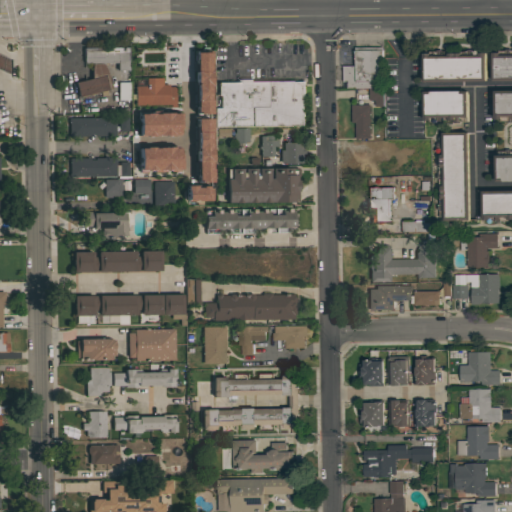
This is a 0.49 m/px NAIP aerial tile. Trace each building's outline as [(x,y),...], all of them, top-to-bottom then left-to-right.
[(127,47),(128,69),(116,69),(116,62),(102,62),(107,74),(110,89),(105,90),(106,94),(100,96),(99,91),(78,96),(77,92),(76,92),(75,87),(74,81),(90,78),(91,63),(83,63),(83,47),(127,47)] [(347,88),(347,82),(343,82),(342,66),(355,66),(354,47),(382,47),(383,87),(368,88),(347,88)] [(491,52),(497,52),(497,50),(504,50),(504,49),(509,49),(509,50),(511,50),(511,80),(492,81),(491,52)] [(422,81),(422,52),(483,51),(483,52),(485,52),(486,81),(422,81)] [(200,52),(186,52),(187,114),(201,114),(200,52)] [(0,54),(9,58),(9,74),(0,70),(0,54)] [(134,77),(162,77),(162,83),(168,83),(168,86),(174,86),(175,106),(170,106),(170,104),(135,105),(134,77)] [(214,126),(214,107),(220,107),(220,95),(218,95),(218,82),(237,82),(237,79),(253,79),(253,81),(281,81),(281,126),(214,126)] [(281,81),(304,81),(305,125),(281,126),(281,81)] [(128,82),(128,99),(117,99),(117,82),(128,82)] [(383,87),(383,106),(375,106),(375,100),(369,100),(368,88),(383,87)] [(511,90),(511,122),(507,122),(507,121),(500,121),(500,119),(494,119),(493,91),(511,90)] [(467,91),(467,122),(461,122),(462,126),(451,126),(451,122),(453,122),(453,119),(449,119),(449,121),(442,121),(442,123),(436,123),(436,122),(429,122),(429,119),(423,120),(423,91),(467,91)] [(370,104),(370,138),(355,139),(355,122),(351,123),(351,105),(370,104)] [(169,136),(170,114),(131,113),(130,135),(169,136)] [(128,116),(128,130),(118,131),(118,116),(128,116)] [(182,116),(182,140),(170,141),(170,116),(182,116)] [(114,117),(115,136),(104,136),(104,135),(94,135),(94,134),(89,134),(89,135),(79,135),(79,137),(68,137),(68,117),(114,117)] [(212,127),(212,135),(208,135),(208,140),(202,141),(201,135),(198,135),(198,127),(212,127)] [(247,127),(247,134),(248,134),(248,137),(247,137),(248,141),(244,141),(244,143),(234,143),(234,128),(247,127)] [(469,221),(461,221),(461,220),(444,220),(443,217),(439,217),(439,210),(437,210),(437,205),(438,205),(438,197),(440,197),(440,187),(438,187),(438,179),(437,179),(436,175),(438,175),(438,166),(439,166),(438,152),(436,152),(436,145),(438,145),(438,136),(442,136),(442,132),(468,132),(469,221)] [(264,135),(276,134),(276,139),(277,139),(277,145),(273,145),(273,155),(260,156),(260,148),(258,148),(258,146),(259,146),(259,135),(264,135)] [(301,149),(303,149),(303,152),(301,152),(301,162),(283,162),(280,162),(280,149),(282,149),(282,142),(301,142),(301,149)] [(211,143),(211,152),(213,152),(214,167),(211,167),(211,176),(187,177),(187,165),(193,165),(193,154),(187,155),(186,143),(211,143)] [(131,147),(130,170),(173,171),(173,148),(131,147)] [(494,154),(498,154),(498,151),(505,151),(505,149),(510,149),(510,151),(511,150),(511,180),(495,181),(494,154)] [(69,176),(69,157),(76,157),(76,156),(80,156),(80,157),(89,157),(89,159),(94,159),(94,157),(103,157),(103,156),(107,156),(107,157),(115,157),(115,172),(116,172),(116,175),(69,176)] [(118,161),(128,161),(128,175),(119,176),(118,161)] [(125,176),(124,164),(111,164),(112,176),(125,176)] [(226,168),(296,167),(299,169),(299,174),(297,176),(296,175),(296,179),(298,179),(298,201),(227,202),(226,168)] [(121,179),(121,184),(123,184),(123,190),(122,190),(122,193),(121,193),(121,195),(111,195),(111,197),(104,197),(104,195),(103,179),(121,179)] [(148,179),(148,192),(133,193),(132,179),(148,179)] [(172,192),(174,192),(173,206),(153,206),(152,183),(153,183),(153,181),(172,181),(172,192)] [(177,201),(204,201),(204,186),(177,187),(177,201)] [(367,215),(367,198),(370,198),(370,187),(382,187),(382,191),(384,191),(384,195),(382,195),(382,198),(389,198),(389,200),(390,200),(390,204),(388,204),(388,211),(390,211),(390,216),(389,216),(389,221),(370,221),(370,215),(367,215)] [(511,190),(511,219),(507,219),(507,221),(500,221),(500,223),(495,223),(495,221),(487,221),(487,219),(481,219),(481,191),(511,190)] [(204,209),(293,208),(293,231),(204,233),(204,209)] [(122,210),(122,212),(124,212),(124,221),(126,223),(126,229),(125,231),(125,235),(123,235),(123,237),(102,237),(102,236),(100,235),(100,231),(101,230),(101,228),(93,228),(93,226),(82,226),(81,211),(122,210)] [(401,233),(401,232),(400,232),(400,223),(401,223),(401,222),(415,221),(415,220),(424,220),(424,222),(430,222),(430,227),(432,227),(432,230),(430,230),(430,232),(401,233)] [(466,250),(460,250),(460,237),(481,237),(481,234),(497,233),(497,248),(486,248),(486,251),(488,251),(488,266),(467,267),(466,250)] [(389,281),(369,281),(368,246),(372,246),(373,245),(376,245),(376,246),(378,246),(378,244),(381,244),(381,245),(382,245),(383,244),(386,244),(387,245),(388,245),(389,258),(415,258),(414,243),(417,243),(418,241),(422,241),(423,242),(427,242),(428,241),(432,240),(433,242),(434,242),(435,277),(415,278),(415,273),(389,274),(389,281)] [(72,251),(92,251),(92,256),(97,256),(97,251),(135,251),(135,256),(140,256),(140,250),(160,250),(160,270),(72,271),(72,251)] [(498,277),(499,277),(499,288),(498,288),(499,303),(480,303),(480,305),(471,305),(471,302),(470,302),(470,297),(471,297),(471,287),(478,287),(478,274),(498,274),(498,277)] [(199,304),(185,305),(184,278),(198,279),(199,304)] [(410,285),(410,300),(394,300),(394,307),(391,307),(391,309),(367,309),(367,288),(375,288),(375,285),(410,285)] [(467,285),(468,298),(452,299),(452,285),(467,285)] [(439,291),(439,298),(441,298),(442,305),(430,305),(430,306),(424,306),(424,305),(414,305),(414,303),(411,303),(410,296),(413,296),(413,291),(439,291)] [(293,296),(294,296),(294,302),(293,302),(293,304),(292,304),(292,306),(294,306),(294,314),(293,314),(293,319),(251,319),(251,317),(247,317),(247,319),(235,319),(235,318),(230,318),(230,319),(212,320),(212,316),(203,317),(203,302),(215,302),(215,294),(221,294),(221,295),(229,295),(230,293),(233,293),(235,296),(246,296),(247,293),(252,293),(253,295),(261,294),(261,293),(271,293),(271,294),(293,293),(293,296)] [(182,294),(182,298),(181,298),(181,313),(185,313),(185,324),(179,324),(179,318),(170,319),(170,314),(162,314),(162,308),(160,308),(160,314),(141,314),(141,309),(136,309),(136,314),(98,315),(98,310),(93,310),(93,315),(81,315),(81,319),(76,319),(76,315),(73,315),(73,295),(182,294)] [(225,363),(202,363),(201,326),(225,325),(225,363)] [(264,325),(265,340),(250,340),(250,343),(252,343),(253,355),(241,355),(240,345),(238,345),(237,333),(234,333),(234,326),(264,325)] [(304,325),(304,348),(284,349),(284,340),(272,341),(272,325),(304,325)] [(174,328),(174,359),(134,360),(134,357),(127,357),(127,332),(133,332),(133,329),(174,328)] [(0,332),(8,332),(8,343),(8,351),(3,351),(3,350),(0,350),(0,332)] [(75,340),(79,340),(79,339),(112,338),(112,343),(114,343),(114,347),(114,348),(113,348),(113,355),(110,355),(110,359),(91,359),(88,359),(88,358),(78,358),(78,357),(75,357),(75,340)] [(359,364),(362,364),(361,360),(366,359),(366,358),(370,358),(369,350),(377,350),(377,358),(382,358),(383,386),(369,386),(369,385),(362,385),(362,380),(359,380),(359,364)] [(490,370),(499,370),(499,385),(481,385),(481,381),(459,382),(459,365),(468,365),(467,352),(490,352),(490,370)] [(408,356),(409,381),(407,381),(407,384),(399,385),(399,386),(391,386),(391,384),(388,384),(387,358),(389,358),(389,357),(408,356)] [(413,370),(414,370),(413,367),(415,367),(415,358),(434,357),(435,369),(434,369),(434,372),(435,372),(436,383),(434,383),(434,385),(416,385),(416,384),(414,385),(413,370)] [(106,367),(106,371),(109,371),(109,384),(106,384),(107,391),(100,391),(100,395),(85,395),(84,379),(88,379),(87,367),(106,367)] [(124,372),(124,369),(139,369),(139,371),(141,371),(141,372),(157,372),(157,370),(158,370),(158,369),(173,368),(174,386),(161,386),(161,384),(137,385),(137,387),(124,387),(124,385),(112,385),(111,372),(124,372)] [(214,409),(242,409),(242,408),(254,408),(254,409),(283,408),(289,407),(289,402),(289,396),(283,396),(283,394),(225,395),(225,396),(212,397),(212,377),(214,377),(214,375),(223,375),(223,376),(225,376),(225,380),(235,380),(235,374),(249,374),(249,380),(259,380),(259,374),(273,373),(273,379),(283,379),(283,375),(289,375),(289,376),(295,376),(295,378),(297,379),(297,383),(295,384),(295,387),(298,387),(298,402),(298,416),(296,416),(296,419),(297,420),(297,424),(296,425),(296,427),(290,427),(290,429),(283,429),(283,426),(281,426),(281,425),(273,425),(273,430),(260,430),(260,424),(255,425),(255,428),(243,428),(243,426),(240,426),(240,425),(232,426),(233,431),(219,431),(219,426),(217,426),(217,427),(214,427),(214,429),(201,429),(201,409),(214,409)] [(490,408),(500,407),(500,422),(481,422),(481,418),(459,419),(459,403),(468,403),(468,389),(490,389),(490,408)] [(359,407),(362,407),(362,402),(379,401),(379,400),(383,400),(384,425),(373,426),(373,427),(363,427),(362,423),(360,423),(359,407)] [(407,400),(408,404),(409,404),(410,426),(397,426),(389,426),(388,401),(407,400)] [(435,400),(435,402),(436,402),(436,412),(435,412),(435,426),(415,426),(415,420),(416,420),(416,418),(414,418),(414,400),(435,400)] [(105,436),(85,437),(85,429),(81,429),(81,422),(86,422),(86,411),(105,410),(105,436)] [(125,416),(125,415),(138,415),(138,416),(161,416),(161,414),(174,414),(174,431),(159,432),(159,430),(157,430),(157,428),(142,429),(142,430),(140,430),(140,432),(125,432),(125,429),(112,429),(112,417),(125,416)] [(488,426),(488,441),(487,441),(487,445),(498,444),(498,459),(479,460),(479,456),(466,456),(466,455),(456,455),(456,441),(466,440),(466,427),(488,426)] [(148,453),(148,440),(128,440),(128,453),(148,453)] [(255,440),(255,455),(267,455),(267,452),(269,452),(271,450),(270,443),(286,442),(286,451),(292,451),(292,460),(289,460),(289,468),(280,468),(280,470),(269,471),(269,468),(262,468),(262,473),(250,473),(250,469),(232,470),(232,449),(231,449),(231,440),(255,440)] [(117,444),(117,463),(88,463),(88,454),(87,452),(86,447),(88,445),(117,444)] [(432,447),(432,461),(411,462),(411,458),(395,458),(396,474),(392,475),(392,476),(390,476),(390,477),(376,477),(376,476),(363,477),(363,464),(367,464),(367,460),(363,460),(363,451),(387,450),(387,445),(405,445),(406,449),(411,449),(411,448),(432,447)] [(157,475),(133,476),(133,464),(143,464),(143,455),(156,455),(157,475)] [(477,496),(477,493),(464,493),(464,489),(455,489),(455,488),(448,488),(448,472),(449,472),(449,464),(456,464),(456,466),(464,466),(463,463),(485,463),(485,467),(486,467),(486,475),(485,475),(486,479),(484,479),(484,482),(495,482),(495,496),(477,496)] [(292,478),(292,494),(264,494),(264,495),(268,495),(268,504),(263,504),(263,511),(230,511),(218,511),(218,495),(217,495),(217,489),(214,490),(214,479),(292,478)] [(390,498),(390,494),(389,494),(388,481),(402,481),(402,493),(402,498),(404,498),(404,511),(374,511),(374,499),(390,498)] [(119,487),(119,490),(120,490),(120,493),(121,493),(121,496),(120,496),(120,504),(116,504),(116,505),(91,506),(91,505),(87,505),(87,487),(119,487)] [(494,499),(494,511),(454,511),(454,505),(462,504),(476,504),(476,500),(494,499)] [(125,504),(125,503),(129,503),(129,505),(144,505),(144,502),(155,502),(155,504),(168,504),(168,511),(121,511),(121,504),(125,504)]
